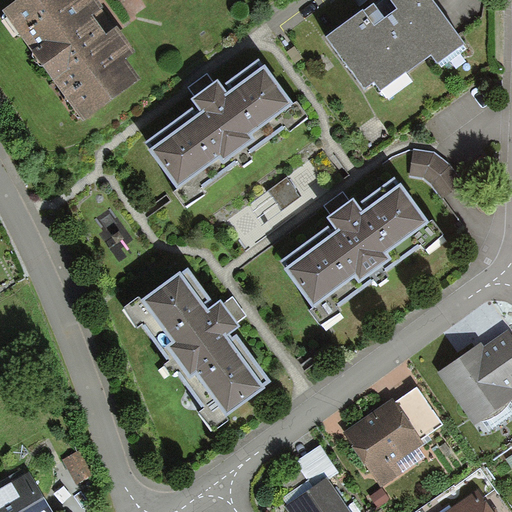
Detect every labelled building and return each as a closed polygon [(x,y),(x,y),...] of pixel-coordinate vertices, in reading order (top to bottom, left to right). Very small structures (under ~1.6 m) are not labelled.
[(25,0),(2,18),(84,126),(142,83),(128,64),(138,57),(117,30),(106,38),(104,36),(93,22),(106,12),(96,0),(25,0)] [(387,0),(398,14),(394,17),(383,24),(373,9),(326,42),(364,95),(374,88),(381,97),(431,61),(437,70),(464,50),(432,6),(439,0),(387,0)] [(197,107),(145,144),(190,207),(206,195),(202,190),(240,162),(244,167),(253,160),(250,156),(286,130),(290,135),(311,120),(299,103),(295,106),(262,60),(223,88),(219,82),(210,88),(193,101),(197,107)] [(330,230),(278,268),(323,331),(342,318),(338,313),(375,287),(378,291),(390,283),(386,277),(422,251),(426,256),(444,242),(433,227),(430,230),(394,183),(356,211),(353,205),(343,212),(325,225),(330,230)] [(215,309),(189,274),(143,307),(140,303),(125,314),(138,332),(145,327),(175,367),(167,372),(172,379),(179,374),(209,415),(202,420),(215,437),(229,426),(227,424),(276,388),(240,340),(245,335),(230,314),(223,304),(215,309)] [(511,339),(508,333),(484,349),(482,345),(477,349),(440,374),(476,426),(483,421),(490,421),(498,417),(507,409),(510,403),(511,401),(511,339)] [(444,427),(417,389),(393,405),(390,401),(388,403),(343,434),(381,489),(403,474),(396,466),(424,447),(421,442),(444,427)] [(49,511),(26,473),(0,488),(0,511),(49,511)] [(303,497),(286,508),(288,511),(347,511),(326,481),(303,497)] [(492,511),(478,491),(447,511),(492,511)]
